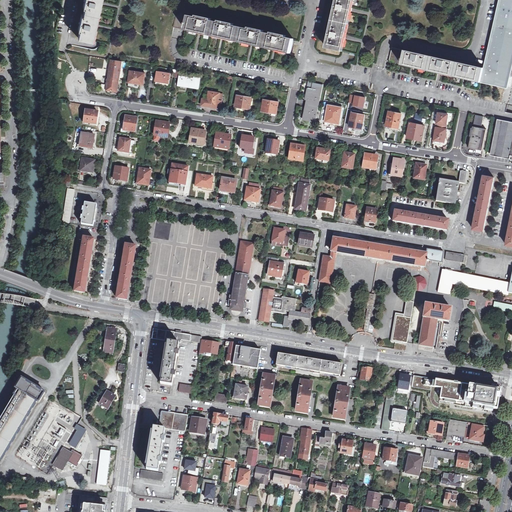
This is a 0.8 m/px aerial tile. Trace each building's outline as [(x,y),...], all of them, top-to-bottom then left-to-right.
[(85,0),(83,7),(85,7),(83,15),(82,14),(78,29),(80,30),(78,37),(93,41),(97,25),(102,3),(102,0),(85,0)] [(342,51),(353,0),(336,0),(326,48),(342,51)] [(511,68),(511,0),(498,0),(487,50),(484,68),(486,68),(500,7),(501,0),(511,0),(511,56),(509,68),(505,86),(483,81),(483,84),(507,89),(511,68)] [(486,68),(483,81),(505,86),(509,68),(511,56),(511,0),(501,0),(500,7),(486,68)] [(290,54),(294,39),(286,37),(286,35),(271,32),(271,33),(264,32),(264,30),(249,27),(249,29),(233,25),(234,24),(219,20),(218,22),(211,20),(211,19),(197,15),(196,17),(187,15),(184,30),(290,54)] [(483,81),(486,68),(484,68),(392,47),(389,62),(481,83),(481,80),(483,81)] [(107,91),(116,92),(117,83),(119,84),(120,75),(119,75),(120,66),(111,65),(107,91)] [(180,78),(179,83),(186,85),(186,86),(199,88),(200,78),(195,77),(194,78),(180,76),(181,70),(176,69),(175,77),(180,78)] [(134,83),(144,85),(145,73),(131,71),(129,82),(134,83)] [(156,81),(168,82),(169,82),(171,74),(158,72),(156,81)] [(309,94),(307,105),(318,107),(319,101),(318,101),(321,89),(322,85),(308,82),(307,86),(309,87),(309,88),(308,88),(309,89),(308,94),(309,94)] [(221,108),(223,94),(210,92),(208,99),(203,99),(202,105),(221,108)] [(365,98),(350,95),(348,104),(363,107),(365,98)] [(245,108),(245,110),(250,110),(252,98),(237,96),(236,106),(245,108)] [(277,113),(279,102),(264,100),(262,111),(277,113)] [(315,120),(318,107),(307,105),(304,119),(309,120),(309,119),(315,120)] [(339,124),(342,108),(328,105),(325,121),(339,124)] [(96,125),(98,112),(86,111),(85,115),(84,115),(84,118),(86,118),(85,123),(96,125)] [(389,111),(386,126),(399,129),(402,114),(389,111)] [(355,127),(361,129),(364,115),(352,113),(349,126),(355,127)] [(423,116),(416,114),(414,122),(421,123),(423,116)] [(438,128),(446,129),(448,115),(438,114),(436,125),(438,125),(438,128)] [(473,126),(469,148),(482,150),(486,129),(481,128),(484,116),(476,115),(473,126)] [(126,116),(125,121),(124,130),(129,131),(135,132),(137,118),(126,116)] [(511,126),(511,122),(498,119),(490,155),(510,159),(511,155),(496,152),(501,124),(511,126)] [(124,130),(125,121),(122,120),(121,132),(129,133),(129,131),(124,130)] [(156,122),(156,126),(153,125),(152,131),(155,131),(154,141),(158,141),(159,135),(167,136),(169,123),(156,122)] [(422,140),(425,126),(410,123),(407,137),(422,140)] [(511,126),(501,124),(496,152),(511,155),(511,126)] [(443,142),(444,133),(446,133),(447,129),(446,129),(438,128),(436,127),(434,140),(443,142)] [(191,129),(190,140),(198,141),(198,143),(203,144),(205,131),(191,129)] [(92,148),(95,135),(82,133),(79,146),(92,148)] [(216,133),(214,146),(222,148),(222,149),(228,150),(230,135),(216,133)] [(240,148),(246,149),(252,150),(251,152),(254,152),(256,138),(242,136),(240,148)] [(128,153),(129,152),(133,153),(135,141),(131,140),(121,138),(120,147),(119,147),(118,151),(128,153)] [(268,140),(266,153),(271,154),(277,155),(279,142),(268,140)] [(302,161),(305,147),(292,145),(289,159),(302,161)] [(328,164),(328,161),(329,161),(330,150),(317,148),(315,159),(317,159),(316,162),(328,164)] [(344,153),(344,154),(343,158),(342,167),(352,169),(354,162),(352,162),(354,154),(344,153)] [(377,170),(378,161),(376,161),(377,156),(365,155),(363,168),(377,170)] [(79,158),(77,172),(80,172),(80,171),(85,172),(85,174),(87,174),(88,174),(92,174),(94,161),(79,158)] [(394,159),(393,164),(391,175),(401,177),(404,161),(394,159)] [(172,170),(171,174),(170,174),(169,180),(174,181),(174,182),(175,183),(179,183),(179,182),(181,182),(185,183),(188,165),(172,162),(171,170),(172,170)] [(425,165),(416,164),(415,170),(414,178),(424,180),(426,172),(424,172),(425,165)] [(127,181),(129,169),(115,167),(113,179),(127,181)] [(147,185),(148,178),(150,178),(151,170),(140,169),(137,184),(147,185)] [(211,189),(212,183),(213,177),(197,174),(195,186),(202,187),(211,189)] [(482,231),(483,227),(484,227),(488,208),(487,208),(488,201),(490,201),(494,182),(492,181),(493,177),(484,176),(473,229),(482,231)] [(226,191),(226,190),(235,191),(237,180),(222,178),(220,190),(226,191)] [(456,205),(459,183),(459,182),(439,179),(436,201),(456,205)] [(306,211),(310,185),(309,185),(309,181),(301,180),(301,184),(300,188),(299,188),(296,206),(297,206),(297,209),(306,211)] [(214,184),(212,183),(211,189),(202,187),(201,190),(213,192),(214,184)] [(247,187),(245,198),(252,199),(251,202),(258,203),(260,189),(259,189),(259,185),(249,183),(249,187),(247,187)] [(280,207),(281,200),(282,200),(283,193),(282,192),(283,189),(274,187),(273,191),(272,191),(270,206),(280,207)] [(74,190),(67,188),(62,222),(69,223),(74,190)] [(323,212),(323,210),(332,212),(334,201),(320,198),(318,211),(323,212)] [(93,226),(97,205),(85,203),(81,224),(93,226)] [(356,207),(347,205),(345,218),(354,220),(356,207)] [(375,214),(376,214),(377,210),(367,208),(365,221),(373,223),(375,214)] [(397,221),(397,222),(416,225),(416,224),(424,225),(424,227),(443,230),(443,228),(447,229),(448,220),(394,211),(393,220),(397,221)] [(275,245),(276,242),(281,243),(283,234),(284,234),(285,230),(274,228),(272,241),(272,245),(275,245)] [(310,247),(313,236),(301,234),(299,245),(310,247)] [(84,293),(84,289),(86,289),(89,270),(88,269),(89,262),(90,262),(94,243),(92,243),(93,239),(84,237),(75,291),(84,293)] [(336,252),(425,267),(426,260),(429,261),(429,260),(442,262),(444,251),(427,248),(426,252),(333,237),(331,251),(332,251),(331,256),(335,256),(336,252)] [(236,273),(248,275),(254,243),(241,242),(236,273)] [(127,300),(136,246),(127,244),(126,248),(125,248),(121,267),(123,267),(122,275),(120,275),(117,294),(119,294),(118,299),(127,300)] [(463,263),(465,255),(446,252),(445,260),(463,263)] [(330,283),(335,256),(331,256),(331,257),(323,256),(319,281),(330,283)] [(282,270),(283,264),(278,263),(278,259),(271,258),(268,275),(275,277),(280,278),(281,270),(282,270)] [(285,264),(283,264),(282,270),(281,270),(280,278),(275,277),(275,280),(282,281),(285,264)] [(307,285),(309,272),(304,271),(304,269),(299,268),(296,283),(307,285)] [(452,283),(508,294),(508,292),(511,293),(511,274),(510,283),(443,270),(438,292),(450,294),(452,283)] [(248,275),(236,273),(233,291),(230,291),(228,306),(232,307),(241,308),(246,309),(247,303),(244,303),(248,275)] [(424,289),(426,285),(425,280),(420,277),(415,278),(413,283),(414,288),(419,291),(424,289)] [(309,315),(310,315),(311,309),(302,308),(301,313),(294,312),(297,299),(282,297),(282,298),(273,297),(274,290),(266,289),(264,300),(262,300),(261,306),(263,306),(261,315),(259,315),(259,321),(269,323),(271,309),(274,310),(274,311),(285,313),(285,311),(289,311),(289,316),(285,316),(283,326),(287,327),(289,326),(290,325),(290,322),(292,323),(293,320),(300,321),(299,324),(301,324),(301,323),(303,323),(303,324),(308,325),(309,321),(308,321),(309,315)] [(367,308),(372,309),(375,303),(374,297),(369,296),(366,301),(367,308)] [(403,343),(407,343),(414,302),(406,301),(404,315),(396,313),(395,316),(397,316),(393,341),(396,341),(396,343),(402,344),(403,343)] [(511,306),(495,303),(493,309),(511,312),(511,306)] [(437,306),(426,304),(424,318),(420,345),(433,347),(434,346),(437,346),(440,324),(437,323),(438,320),(449,322),(451,308),(440,306),(440,307),(437,306)] [(112,329),(108,328),(104,351),(113,353),(117,330),(116,330),(116,328),(112,327),(112,329)] [(191,335),(158,330),(158,332),(153,331),(152,339),(167,341),(161,384),(172,385),(174,377),(176,378),(176,373),(174,372),(177,357),(179,357),(180,352),(178,351),(179,343),(181,343),(182,340),(190,342),(191,335)] [(207,342),(201,341),(201,343),(199,353),(205,354),(206,352),(212,354),(212,353),(217,354),(219,344),(215,343),(215,339),(207,338),(207,342)] [(226,341),(225,347),(230,348),(228,361),(233,361),(236,343),(226,341)] [(261,351),(237,346),(233,365),(258,369),(261,351)] [(342,364),(278,354),(276,365),(340,376),(342,364)] [(126,365),(119,364),(118,372),(125,373),(126,365)] [(357,380),(370,382),(372,369),(362,368),(361,376),(358,375),(357,380)] [(275,376),(264,375),(259,405),(270,406),(275,376)] [(411,381),(410,380),(411,377),(401,375),(400,383),(398,382),(397,387),(399,388),(408,390),(409,384),(411,384),(411,381)] [(428,397),(430,397),(430,399),(430,402),(431,404),(432,405),(433,406),(435,408),(438,408),(439,404),(437,403),(436,402),(435,401),(434,399),(435,395),(440,396),(439,399),(473,404),(472,406),(496,410),(499,390),(414,376),(412,388),(431,391),(430,393),(428,393),(428,397)] [(45,392),(23,378),(20,383),(16,389),(19,390),(10,404),(4,414),(0,420),(0,462),(37,401),(39,402),(45,392)] [(314,383),(302,381),(296,413),(308,415),(314,383)] [(194,387),(180,384),(179,392),(193,395),(194,387)] [(237,385),(235,396),(241,397),(241,399),(246,400),(248,387),(237,385)] [(351,389),(339,388),(334,419),(346,421),(351,389)] [(116,396),(108,391),(100,404),(109,409),(116,396)] [(228,396),(216,394),(214,402),(227,404),(228,396)] [(389,431),(394,401),(386,400),(381,430),(389,431)] [(162,411),(159,428),(165,429),(172,430),(175,413),(162,411)] [(188,416),(175,413),(172,430),(185,432),(188,416)] [(227,426),(228,416),(214,414),(213,423),(219,425),(219,426),(221,427),(222,425),(227,426)] [(197,421),(192,420),(190,432),(204,434),(206,420),(197,419),(197,421)] [(254,427),(255,421),(247,419),(245,430),(252,431),(252,430),(253,430),(253,427),(254,427)] [(464,437),(465,430),(466,423),(449,420),(447,434),(464,437)] [(429,433),(431,422),(429,422),(427,432),(427,433),(427,434),(428,435),(436,436),(437,434),(429,433)] [(443,424),(431,422),(429,433),(437,434),(442,435),(443,424)] [(473,424),(469,423),(468,430),(471,431),(470,440),(483,442),(484,436),(482,435),(484,427),(473,425),(473,424)] [(70,444),(76,448),(86,430),(78,425),(76,429),(79,431),(70,444)] [(164,436),(165,429),(159,428),(154,427),(147,469),(158,471),(159,464),(162,464),(162,458),(161,457),(163,443),(165,443),(166,437),(164,436)] [(275,430),(262,428),(260,440),(273,442),(275,430)] [(303,428),(301,441),(302,441),(300,454),(308,455),(312,430),(303,428)] [(321,438),(320,445),(330,447),(331,442),(333,442),(333,437),(331,437),(332,433),(326,432),(326,437),(324,437),(324,438),(321,438)] [(319,449),(320,445),(321,438),(324,438),(324,437),(316,436),(315,448),(319,449)] [(294,440),(284,438),(280,456),(290,458),(294,440)] [(354,448),(354,447),(355,443),(353,442),(354,441),(343,440),(342,445),(339,444),(338,453),(345,454),(345,455),(346,455),(347,454),(351,455),(353,448),(354,448)] [(376,446),(365,444),(363,458),(373,460),(374,453),(376,453),(376,449),(375,449),(376,446)] [(72,453),(64,448),(54,465),(62,470),(68,461),(76,467),(83,456),(74,451),(72,453)] [(397,450),(385,448),(382,460),(395,462),(397,450)] [(251,466),(254,450),(249,449),(246,465),(251,466)] [(431,453),(434,453),(434,455),(454,459),(455,453),(431,449),(431,453)] [(111,452),(101,451),(97,485),(107,486),(111,452)] [(458,454),(456,466),(467,468),(468,463),(471,463),(472,456),(458,454)] [(409,455),(406,470),(410,470),(409,473),(418,475),(422,458),(409,455)] [(222,481),(228,482),(230,468),(235,469),(236,463),(225,461),(222,481)] [(271,481),(273,470),(270,469),(270,470),(257,468),(255,478),(262,480),(261,483),(267,484),(268,481),(271,481)] [(250,471),(240,469),(238,484),(247,486),(250,471)] [(163,474),(141,470),(140,478),(162,481),(163,474)] [(460,478),(461,473),(441,470),(440,473),(444,473),(442,484),(460,487),(461,478),(460,478)] [(285,483),(289,484),(290,478),(287,477),(287,475),(280,473),(280,475),(275,474),(273,483),(284,485),(285,483)] [(188,490),(189,491),(191,477),(184,475),(182,488),(188,490)] [(306,488),(308,481),(309,477),(302,476),(301,480),(297,479),(290,478),(289,484),(300,486),(300,487),(306,488)] [(28,478),(18,477),(17,485),(27,486),(27,485),(28,478)] [(197,478),(191,477),(189,491),(195,492),(197,478)] [(310,478),(309,477),(308,481),(311,481),(309,491),(315,492),(315,489),(326,491),(328,485),(324,484),(324,483),(322,482),(322,484),(317,483),(317,479),(310,478)] [(214,499),(216,486),(212,486),(213,481),(203,479),(202,491),(206,491),(205,497),(214,499)] [(349,486),(347,485),(347,486),(339,484),(333,482),(331,492),(347,495),(348,490),(347,490),(347,487),(348,487),(349,486)] [(57,488),(39,487),(38,498),(56,499),(57,488)] [(456,497),(457,492),(447,490),(444,505),(449,506),(450,505),(456,506),(457,502),(457,497),(456,497)] [(80,495),(78,511),(105,511),(108,498),(97,497),(98,492),(95,491),(94,497),(80,495)] [(372,505),(378,506),(380,495),(372,493),(369,492),(367,506),(371,507),(372,505)] [(257,500),(249,498),(247,506),(255,508),(257,500)] [(384,500),(383,506),(383,507),(384,507),(395,509),(396,502),(384,500)] [(400,504),(399,504),(398,509),(400,509),(398,511),(404,511),(405,511),(407,511),(411,511),(412,505),(401,503),(400,504)]
